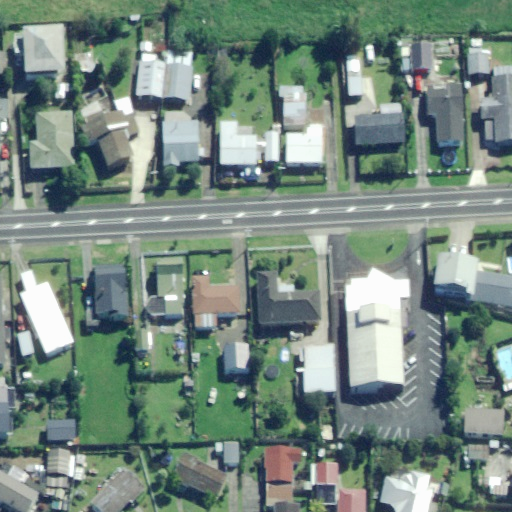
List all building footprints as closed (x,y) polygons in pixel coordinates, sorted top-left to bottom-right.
[(61,39),(13,41),(14,61),(23,61),(23,83),(63,82),(61,39)] [(432,50),(410,49),(410,75),(432,75),(432,50)] [(488,81),(489,53),(468,53),(467,80),(488,81)] [(166,70),(163,103),(188,105),(192,61),(167,58),(166,70)] [(73,59),(72,77),(100,77),(101,60),(73,59)] [(163,103),(166,70),(155,70),(156,61),(139,60),(136,101),(163,103)] [(511,148),(511,77),(492,78),(493,106),(480,106),(481,126),(493,126),(494,150),(511,148)] [(362,101),(362,82),(348,82),(348,101),(362,101)] [(304,130),(305,92),(279,91),(279,101),(284,101),(283,130),(304,130)] [(461,91),(426,91),(426,122),(435,122),(436,149),(462,148),(461,91)] [(138,136),(127,102),(114,106),(119,122),(104,127),(101,120),(85,125),(87,133),(80,135),(86,152),(97,148),(106,174),(134,165),(126,141),(138,136)] [(72,174),(70,119),(35,120),(36,150),(29,150),(30,175),(72,174)] [(403,148),(402,120),(354,122),(355,151),(403,148)] [(236,143),(236,129),(220,128),(219,170),(254,171),(255,158),(265,158),(265,166),(277,167),(277,139),(265,139),(265,143),(236,143)] [(198,163),(205,163),(205,154),(197,154),(197,129),(162,130),(163,173),(178,173),(178,168),(198,168),(198,163)] [(321,131),(307,131),(307,141),(286,141),(286,169),(321,169),(321,131)] [(478,267),(438,262),(433,296),(465,301),(465,306),(511,312),(511,284),(476,279),(478,267)] [(182,320),(181,266),(156,266),(156,303),(147,303),(147,321),(182,320)] [(124,322),(124,271),(94,272),(94,316),(86,316),(86,331),(99,330),(98,322),(124,322)] [(365,274),(339,275),(344,396),(403,394),(399,306),(408,306),(407,285),(389,286),(365,274)] [(71,349),(46,286),(36,290),(30,276),(17,281),(24,300),(21,302),(28,319),(26,320),(34,341),(37,340),(45,359),(71,349)] [(276,289),(276,279),(256,280),(258,330),(319,328),(318,299),(293,300),(293,288),(276,289)] [(1,333),(0,284),(0,283),(0,371),(4,371),(3,346),(10,346),(9,333),(1,333)] [(208,294),(208,283),(191,284),(193,333),(215,332),(215,320),(239,319),(238,292),(208,294)] [(148,356),(147,336),(133,336),(134,356),(148,356)] [(34,359),(28,338),(17,341),(22,362),(34,359)] [(249,351),(225,351),(224,375),(248,376),(249,351)] [(334,398),(333,351),(299,352),(300,366),(303,366),(304,399),(334,398)] [(14,413),(13,393),(0,393),(0,443),(11,443),(10,413),(14,413)] [(503,417),(465,415),(464,438),(502,441),(503,417)] [(74,445),(74,425),(46,426),(46,445),(74,445)] [(238,447),(224,447),(223,467),(237,468),(238,447)] [(487,450),(465,448),(464,463),(486,465),(487,450)] [(273,511),(291,511),(291,468),(301,468),(301,454),(264,454),(264,511),(273,511)] [(73,469),(73,458),(47,456),(46,480),(72,482),(73,469)] [(227,482),(183,461),(172,485),(216,505),(227,482)] [(337,468),(311,467),(311,489),(337,490),(337,468)] [(72,482),(72,486),(84,487),(84,470),(73,469),(72,482)] [(143,495),(118,472),(110,480),(115,484),(90,510),(92,511),(123,511),(129,507),(131,509),(143,495)] [(428,493),(430,481),(410,477),(410,480),(402,479),(400,486),(399,486),(385,483),(380,508),(389,510),(390,511),(427,511),(431,493),(428,493)] [(30,511),(37,499),(0,480),(0,508),(7,511),(30,511)] [(498,490),(499,483),(490,482),(489,500),(506,500),(506,490),(498,490)] [(365,511),(367,496),(338,494),(337,511),(365,511)]
